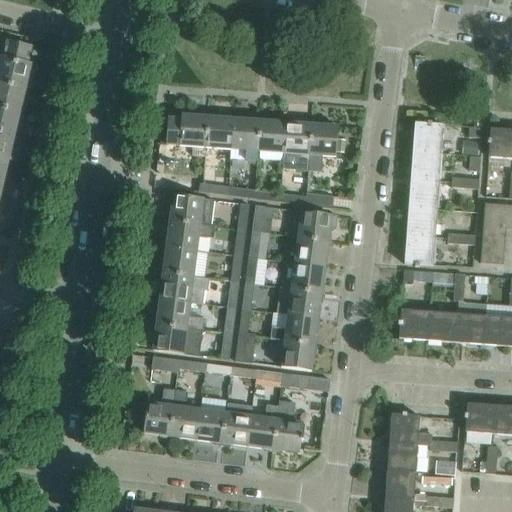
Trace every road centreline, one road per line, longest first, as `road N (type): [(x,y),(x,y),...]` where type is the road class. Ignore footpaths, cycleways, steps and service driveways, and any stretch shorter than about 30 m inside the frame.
road 1 (residential): [(350,371),(395,12)]
road 2 (residential): [(333,494),(65,460)]
road 3 (residential): [(86,301),(120,40)]
road 4 (residential): [(511,382),(350,371)]
road 5 (residential): [(65,460),(86,301)]
road 6 (residential): [(333,494),(350,371)]
road 7 (residential): [(120,40),(0,12)]
